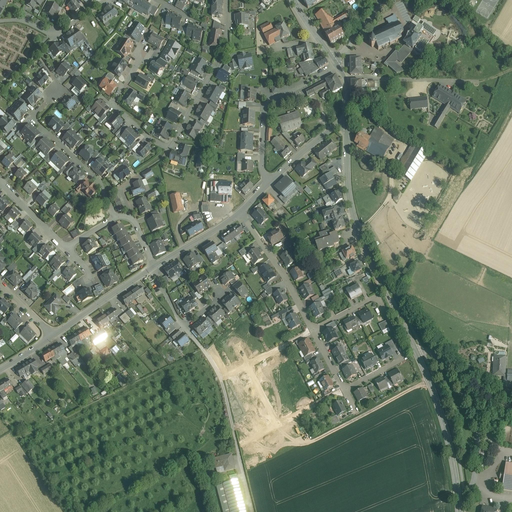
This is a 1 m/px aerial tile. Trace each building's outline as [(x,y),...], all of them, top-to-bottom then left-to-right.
[(153,8),(140,0),(118,0),(119,0),(124,3),(126,5),(126,4),(142,14),(143,13),(148,16),(153,8)] [(222,0),(212,0),(213,8),(212,8),(212,16),(222,16),(222,8),(223,8),(222,0)] [(272,2),(269,0),(264,0),(262,3),(268,9),(275,3),(273,1),(272,2)] [(302,0),(308,9),(323,0),(322,0),(302,0)] [(499,0),(481,0),(475,12),(488,19),(499,0)] [(75,1),(68,6),(70,10),(73,14),(80,9),(75,1)] [(179,2),(177,2),(175,7),(182,11),(184,7),(181,5),(182,4),(179,2)] [(58,8),(50,3),(44,13),(52,17),(52,18),(56,11),(58,8)] [(106,11),(96,19),(99,23),(101,21),(104,24),(114,16),(113,14),(116,13),(110,6),(105,10),(106,11)] [(327,9),(315,16),(326,35),(338,28),(336,24),(347,18),(345,14),(333,20),(327,9)] [(56,11),(52,18),(52,17),(51,19),(55,21),(58,16),(59,13),(56,11)] [(175,15),(168,14),(167,17),(166,25),(173,26),(175,17),(175,15)] [(244,16),(235,16),(235,27),(248,26),(248,16),(248,15),(244,16)] [(393,16),(386,20),(386,22),(387,22),(388,23),(389,24),(388,24),(389,26),(388,26),(388,27),(384,29),(383,29),(383,30),(380,32),(379,31),(379,32),(376,33),(375,33),(376,34),(372,35),(371,35),(372,36),(373,38),(371,39),(371,40),(372,41),(369,42),(372,47),(376,45),(378,49),(378,50),(379,49),(382,48),(383,48),(384,49),(385,50),(385,49),(386,49),(387,49),(387,48),(387,47),(386,47),(387,46),(386,45),(390,44),(390,45),(391,44),(395,42),(396,43),(396,42),(395,42),(395,41),(403,38),(402,35),(404,34),(396,17),(396,16),(396,15),(395,15),(394,15),(393,15),(393,16)] [(175,17),(173,26),(172,28),(179,30),(181,22),(181,19),(175,17)] [(138,26),(134,23),(130,29),(139,35),(143,29),(138,26)] [(273,30),(270,23),(260,28),(264,35),(273,30)] [(415,32),(413,30),(410,35),(409,35),(406,39),(407,39),(404,43),(407,46),(406,47),(408,49),(409,48),(410,49),(411,48),(413,50),(415,47),(416,48),(415,49),(422,53),(429,42),(431,43),(434,38),(433,37),(437,32),(424,23),(420,28),(419,27),(418,28),(415,32)] [(284,24),(276,28),(276,29),(282,39),(284,43),(289,42),(286,37),(290,36),(284,24)] [(189,26),(188,29),(187,36),(193,38),(194,38),(195,29),(196,29),(196,27),(189,26)] [(326,35),(326,36),(331,45),(344,37),(339,28),(326,35)] [(79,35),(75,29),(72,31),(72,32),(69,33),(77,44),(82,40),(79,35)] [(139,35),(130,29),(126,35),(130,38),(135,41),(139,35)] [(196,29),(195,29),(194,38),(193,38),(193,40),(200,41),(202,31),(196,29)] [(273,30),(264,35),(263,35),(264,37),(265,37),(269,46),(282,39),(276,29),(273,30)] [(213,30),(212,30),(211,38),(220,39),(221,32),(219,31),(213,30)] [(77,44),(69,33),(67,35),(66,35),(64,37),(68,43),(71,48),(77,44)] [(150,39),(148,42),(154,45),(158,37),(153,34),(152,34),(150,39)] [(164,40),(158,37),(154,45),(159,48),(161,45),(164,40)] [(220,39),(211,38),(209,46),(219,48),(220,39)] [(125,41),(122,39),(117,46),(119,47),(116,50),(122,54),(121,55),(124,57),(125,58),(126,56),(132,46),(131,45),(125,41)] [(63,41),(59,44),(60,45),(59,46),(62,52),(63,52),(68,49),(65,45),(63,41)] [(170,42),(164,54),(170,58),(174,59),(180,47),(170,42)] [(57,44),(50,50),(55,57),(62,52),(59,46),(57,44)] [(311,45),(296,48),(298,55),(303,54),(303,55),(313,53),(311,45)] [(403,47),(398,53),(397,52),(396,51),(384,65),(385,65),(387,67),(388,66),(397,74),(402,72),(393,63),(397,58),(401,61),(410,51),(403,47)] [(313,53),(303,55),(305,63),(314,61),(313,53)] [(170,58),(164,54),(161,59),(167,64),(170,58)] [(253,66),(251,55),(245,56),(241,57),(238,57),(238,59),(240,67),(240,68),(244,67),(244,69),(249,68),(249,66),(253,66)] [(314,61),(307,64),(313,73),(328,64),(324,58),(314,61)] [(167,64),(161,59),(158,63),(164,67),(164,68),(165,69),(168,64),(167,64)] [(198,60),(197,59),(194,65),(204,71),(207,65),(205,64),(198,60)] [(361,59),(350,59),(351,75),(361,75),(361,67),(361,62),(361,59)] [(127,66),(117,60),(114,64),(113,64),(111,67),(111,68),(112,69),(110,71),(118,77),(122,71),(123,71),(127,66)] [(306,77),(313,73),(307,64),(314,61),(305,63),(298,64),(301,68),(298,70),(298,71),(300,75),(301,75),(304,74),(306,77)] [(158,63),(156,62),(155,63),(153,64),(149,70),(157,75),(160,71),(162,71),(164,68),(164,67),(158,63)] [(65,64),(56,72),(59,75),(60,74),(63,77),(67,73),(70,69),(65,64)] [(204,71),(194,65),(191,70),(192,71),(200,75),(201,76),(204,71)] [(231,69),(225,65),(222,70),(228,74),(231,69)] [(73,66),(70,69),(67,73),(72,77),(74,75),(77,72),(78,71),(73,66)] [(49,76),(44,68),(40,72),(42,74),(47,78),(49,76)] [(222,70),(221,70),(217,78),(223,82),(226,81),(228,82),(230,78),(229,77),(230,75),(228,74),(222,70)] [(42,74),(40,77),(39,76),(37,78),(38,79),(35,82),(41,88),(44,84),(44,85),(47,82),(47,81),(48,80),(47,78),(42,74)] [(114,78),(108,74),(104,79),(105,80),(106,79),(111,83),(114,78)] [(155,79),(147,74),(145,78),(151,81),(151,82),(153,83),(155,79)] [(145,78),(140,75),(135,82),(146,89),(151,82),(151,81),(145,78)] [(336,75),(326,81),(327,84),(332,94),(342,89),(336,75)] [(199,82),(188,77),(184,85),(194,91),(199,82)] [(86,85),(79,78),(78,79),(72,85),(75,87),(80,92),(79,92),(81,94),(84,90),(83,88),(86,85)] [(111,83),(106,79),(105,80),(100,87),(105,92),(105,93),(109,96),(116,87),(111,83)] [(326,81),(315,86),(318,93),(318,92),(317,91),(325,87),(327,86),(326,85),(327,84),(326,81)] [(367,81),(351,81),(351,93),(362,92),(362,88),(367,88),(368,88),(367,82),(367,81)] [(38,89),(31,83),(28,86),(30,89),(32,87),(36,91),(38,89)] [(326,90),(320,93),(322,99),(332,94),(327,84),(326,85),(327,86),(325,87),(326,90)] [(226,89),(220,85),(218,90),(222,92),(222,93),(223,93),(226,89)] [(466,101),(440,85),(433,97),(445,105),(450,107),(459,113),(466,101)] [(218,90),(212,86),(210,89),(208,92),(219,98),(222,93),(222,92),(218,90)] [(277,86),(272,87),(271,88),(272,93),(274,94),(280,93),(279,87),(277,86)] [(315,86),(306,91),(308,98),(309,98),(309,97),(318,93),(315,86)] [(36,91),(32,87),(30,89),(27,93),(37,102),(42,97),(36,91)] [(80,92),(75,87),(71,91),(77,98),(81,94),(79,92),(80,92)] [(184,94),(180,91),(179,91),(177,96),(188,102),(191,97),(184,94)] [(247,91),(246,91),(245,101),(255,101),(255,92),(247,91)] [(138,96),(133,92),(131,95),(128,93),(122,101),(129,106),(133,101),(134,102),(136,103),(137,102),(138,102),(139,101),(139,100),(137,98),(138,96)] [(219,98),(208,92),(206,95),(207,96),(205,99),(211,102),(215,104),(216,104),(219,98)] [(37,102),(27,93),(23,96),(22,98),(26,101),(32,107),(37,102)] [(145,97),(140,93),(138,96),(137,98),(139,100),(142,102),(145,97)] [(23,96),(21,94),(17,97),(20,100),(24,104),(24,103),(26,101),(22,98),(23,96)] [(81,102),(74,96),(72,99),(78,105),(81,102)] [(188,102),(177,96),(174,101),(174,102),(178,104),(185,108),(188,102)] [(75,104),(68,97),(66,99),(66,98),(64,100),(64,101),(61,104),(69,111),(69,110),(71,110),(72,109),(72,107),(75,104)] [(415,101),(394,103),(396,120),(411,119),(410,114),(420,113),(430,112),(428,100),(415,101)] [(95,106),(91,110),(91,111),(96,115),(104,105),(100,101),(95,106)] [(24,108),(18,102),(13,107),(23,117),(28,112),(24,108)] [(92,104),(86,110),(89,113),(91,111),(91,110),(95,106),(92,104)] [(172,104),(171,104),(168,110),(171,111),(172,109),(177,112),(179,108),(177,107),(172,104)] [(208,107),(202,104),(200,107),(198,110),(210,116),(213,110),(208,107)] [(104,105),(96,115),(100,119),(104,115),(109,109),(104,105)] [(445,105),(432,126),(437,129),(450,107),(445,105)] [(23,117),(13,107),(8,112),(14,118),(18,122),(23,117)] [(177,112),(172,109),(171,111),(169,114),(168,115),(166,117),(167,119),(176,124),(181,115),(181,114),(177,112)] [(210,116),(198,110),(197,113),(195,116),(201,120),(207,122),(210,116)] [(250,111),(244,111),(243,125),(251,126),(254,126),(255,112),(250,111)] [(298,112),(278,119),(283,134),(286,133),(303,127),(298,112)] [(104,115),(100,119),(97,121),(100,124),(106,117),(104,115)] [(112,117),(107,123),(115,130),(122,123),(115,117),(115,116),(114,115),(113,115),(112,116),(112,117)] [(16,124),(9,117),(7,120),(14,126),(14,127),(16,124)] [(58,120),(56,118),(55,118),(49,125),(52,128),(51,129),(53,131),(54,130),(58,133),(61,130),(64,127),(58,122),(58,120)] [(7,120),(1,127),(4,130),(3,131),(3,132),(5,134),(7,134),(14,126),(7,120)] [(200,122),(197,121),(195,124),(201,128),(202,129),(205,125),(200,122)] [(67,123),(64,127),(61,130),(64,133),(69,128),(70,127),(67,123)] [(167,125),(162,123),(161,123),(158,128),(170,135),(170,134),(171,132),(173,129),(167,125)] [(192,123),(190,127),(189,127),(187,130),(188,131),(186,135),(194,139),(196,135),(197,136),(199,132),(201,128),(195,124),(192,123)] [(24,131),(20,135),(22,136),(25,139),(34,130),(29,125),(24,131)] [(381,131),(376,127),(370,136),(376,140),(381,131)] [(64,133),(63,134),(66,136),(71,131),(72,130),(69,128),(64,133)] [(120,128),(114,135),(116,137),(122,130),(120,128)] [(170,135),(158,128),(155,134),(160,137),(167,140),(168,137),(169,137),(168,137),(170,135)] [(125,133),(121,137),(119,140),(124,144),(134,133),(129,129),(125,133)] [(34,140),(39,135),(34,130),(25,139),(29,143),(30,144),(34,140)] [(122,130),(116,137),(119,140),(121,137),(125,133),(122,130)] [(66,136),(62,140),(67,144),(75,136),(71,131),(66,136)] [(395,140),(381,131),(376,140),(390,148),(395,140)] [(376,140),(370,136),(369,138),(360,132),(358,136),(357,135),(355,139),(356,139),(354,143),(358,145),(357,147),(364,151),(364,150),(382,161),(390,148),(376,140)] [(134,133),(124,144),(128,148),(130,146),(131,146),(134,142),(138,138),(134,133)] [(292,140),(286,133),(282,134),(291,145),(294,142),(292,140)] [(292,140),(294,142),(298,147),(305,141),(299,134),(292,140)] [(248,135),(242,135),(241,152),(247,152),(252,152),(253,135),(248,135)] [(75,136),(67,144),(72,149),(75,146),(80,140),(75,136)] [(286,147),(277,137),(271,143),(280,153),(286,147)] [(39,144),(36,147),(36,148),(41,152),(49,144),(44,139),(39,144)] [(80,140),(75,146),(78,148),(84,141),(81,139),(80,140)] [(36,142),(34,140),(30,144),(29,143),(27,145),(30,148),(31,148),(36,142)] [(330,140),(314,153),(320,160),(330,152),(330,153),(336,148),(330,140)] [(36,142),(31,148),(34,151),(36,148),(36,147),(39,144),(37,142),(36,142)] [(134,142),(131,146),(130,146),(128,148),(131,151),(132,150),(137,145),(134,142)] [(141,147),(136,151),(136,152),(143,158),(145,155),(146,156),(149,153),(148,152),(151,150),(144,143),(141,147)] [(412,143),(395,172),(411,181),(428,153),(412,143)] [(49,144),(41,152),(45,156),(46,156),(49,153),(54,148),(49,144)] [(137,145),(132,150),(135,153),(136,152),(136,151),(141,147),(138,144),(137,145)] [(189,149),(182,146),(180,153),(177,154),(172,152),(170,160),(181,163),(181,164),(185,165),(186,161),(185,161),(189,149)] [(280,153),(279,153),(284,159),(291,152),(286,146),(286,147),(280,153)] [(89,150),(86,147),(82,152),(80,155),(82,157),(86,162),(91,157),(94,154),(93,154),(91,152),(91,151),(90,150),(89,150)] [(96,152),(93,154),(94,154),(91,157),(94,160),(99,155),(96,152)] [(49,153),(46,156),(45,156),(43,159),(45,162),(52,155),(49,153)] [(54,158),(51,161),(55,166),(63,157),(59,153),(54,158)] [(208,155),(199,153),(197,168),(199,169),(199,170),(199,171),(200,172),(201,173),(202,173),(203,173),(204,172),(204,171),(204,170),(205,170),(208,155)] [(94,160),(96,163),(99,159),(100,159),(103,156),(100,154),(99,155),(94,160)] [(14,163),(13,163),(16,167),(24,159),(21,155),(14,163)] [(52,155),(45,162),(48,164),(51,161),(54,158),(52,155)] [(14,163),(8,157),(2,163),(8,169),(13,163),(14,163)] [(63,157),(55,166),(60,170),(64,167),(68,162),(63,157)] [(24,159),(16,167),(19,169),(27,161),(24,159)] [(96,163),(92,167),(96,172),(104,164),(100,159),(99,159),(96,163)] [(312,159),(305,165),(304,163),(296,170),(302,178),(310,171),(310,170),(317,165),(312,159)] [(244,163),(243,163),(242,172),(252,173),(253,163),(244,163)] [(104,164),(96,172),(101,176),(106,172),(109,168),(104,164)] [(326,164),(319,168),(324,174),(329,170),(326,164)] [(112,165),(109,168),(106,172),(108,174),(114,168),(112,165)] [(74,170),(69,166),(66,169),(63,172),(68,177),(68,176),(74,170)] [(64,167),(60,170),(57,173),(60,175),(63,172),(66,169),(64,167)] [(124,168),(116,173),(120,180),(123,179),(124,179),(127,177),(126,176),(129,175),(126,170),(124,167),(124,168)] [(334,167),(329,169),(333,175),(338,173),(334,167)] [(27,175),(20,169),(14,175),(21,181),(27,175)] [(83,176),(75,169),(74,170),(68,176),(69,176),(73,179),(72,180),(76,183),(83,176)] [(150,170),(142,175),(145,180),(153,175),(150,170)] [(330,174),(320,180),(326,190),(336,184),(330,174)] [(286,178),(275,188),(282,195),(285,198),(295,188),(296,188),(293,185),(286,178)] [(141,181),(134,184),(133,185),(134,187),(136,188),(135,190),(134,189),(131,190),(131,191),(133,196),(145,191),(141,181)] [(239,189),(241,192),(245,195),(253,187),(247,181),(239,189)] [(37,188),(30,182),(24,189),(30,195),(37,189),(37,188)] [(90,185),(87,182),(84,185),(80,189),(81,189),(90,198),(96,191),(93,188),(93,187),(91,185),(90,185)] [(295,188),(298,191),(302,188),(296,182),(293,185),(296,188),(295,188)] [(81,183),(74,189),(78,192),(81,189),(80,189),(84,185),(81,183)] [(219,184),(211,183),(210,202),(221,203),(222,196),(219,196),(219,184)] [(232,184),(219,184),(219,196),(222,196),(229,196),(229,199),(231,199),(232,184)] [(285,198),(288,201),(298,191),(295,188),(285,198)] [(332,197),(333,200),(336,204),(343,200),(338,193),(332,197)] [(48,200),(42,194),(36,201),(42,207),(48,200)] [(179,194),(170,196),(174,213),(183,211),(179,194)] [(332,197),(330,194),(323,199),(326,205),(330,202),(333,200),(332,197)] [(288,201),(285,198),(282,195),(279,198),(285,204),(288,201)] [(274,202),(269,196),(263,202),(270,209),(273,206),(274,207),(276,206),(273,203),(274,202)] [(9,205),(2,198),(0,201),(0,208),(3,212),(9,205)] [(145,199),(136,203),(141,215),(147,212),(146,209),(149,208),(145,199)] [(253,210),(256,213),(260,210),(263,207),(260,204),(253,210)] [(59,211),(53,205),(47,211),(53,217),(59,211)] [(14,209),(7,216),(13,222),(20,215),(14,209)] [(335,209),(322,213),(325,221),(331,219),(333,224),(331,224),(333,232),(335,232),(345,229),(342,218),(341,218),(340,216),(338,217),(338,215),(337,215),(335,209)] [(260,210),(256,213),(254,215),(254,217),(261,225),(268,219),(260,210)] [(66,215),(59,223),(66,230),(73,222),(66,215)] [(153,218),(147,220),(152,232),(163,227),(159,216),(153,218)] [(32,227),(26,222),(20,228),(26,233),(32,227)] [(199,222),(186,230),(190,237),(195,234),(203,229),(201,226),(201,224),(200,223),(199,222)] [(117,227),(112,229),(115,236),(116,235),(124,232),(124,231),(121,225),(117,227)] [(239,226),(230,232),(235,239),(240,235),(240,234),(243,232),(239,225),(239,226)] [(76,230),(70,233),(73,239),(80,235),(76,230)] [(278,230),(267,237),(272,245),(283,238),(278,230)] [(124,232),(116,235),(118,242),(119,241),(128,238),(128,237),(125,231),(124,231),(124,232)] [(230,232),(222,238),(222,237),(222,238),(226,244),(230,241),(230,242),(235,239),(230,232)] [(329,232),(319,235),(321,239),(315,241),(316,244),(318,251),(334,246),(333,244),(339,242),(337,234),(330,236),(329,232)] [(34,234),(27,242),(32,246),(33,245),(35,247),(37,246),(41,241),(42,241),(34,234)] [(128,238),(119,241),(122,248),(123,247),(131,244),(131,243),(128,237),(128,238)] [(288,237),(280,242),(283,247),(290,243),(291,242),(288,237)] [(92,240),(82,245),(88,254),(97,248),(92,240)] [(161,241),(150,245),(155,257),(166,252),(161,241)] [(131,244),(123,247),(124,249),(121,250),(123,255),(126,254),(127,253),(135,250),(135,249),(132,243),(131,243),(131,244)] [(203,250),(208,257),(213,264),(219,260),(218,258),(215,253),(217,251),(218,251),(216,249),(213,244),(203,250)] [(53,252),(46,245),(45,246),(41,250),(39,248),(34,252),(37,255),(38,253),(45,260),(53,252)] [(352,248),(342,253),(343,254),(344,257),(345,257),(346,260),(350,258),(351,259),(354,257),(354,256),(356,255),(352,248)] [(135,250),(127,253),(130,260),(130,259),(139,256),(136,249),(135,249),(135,250)] [(244,249),(239,252),(242,257),(247,254),(244,249)] [(256,249),(247,255),(254,265),(263,259),(256,249)] [(16,252),(9,259),(11,261),(18,254),(16,252)] [(295,261),(289,252),(281,257),(285,264),(285,266),(286,267),(288,268),(290,267),(290,265),(295,261)] [(200,263),(194,254),(192,255),(191,255),(190,255),(190,257),(189,257),(195,266),(196,266),(197,266),(198,265),(199,264),(200,263)] [(139,256),(130,259),(133,266),(136,265),(143,262),(140,255),(139,256)] [(65,263),(57,256),(50,264),(57,271),(60,268),(64,264),(65,263)] [(92,261),(98,272),(102,270),(106,267),(101,257),(92,261)] [(195,266),(189,257),(188,258),(186,258),(185,258),(185,260),(184,261),(190,270),(191,269),(193,269),(194,268),(194,267),(195,266)] [(176,262),(170,266),(177,276),(182,272),(176,262)] [(358,263),(351,266),(354,274),(362,270),(360,266),(361,266),(359,262),(358,263)] [(12,263),(7,269),(10,272),(15,266),(12,263)] [(35,266),(22,280),(24,282),(29,277),(37,268),(35,266)] [(177,276),(170,266),(164,270),(171,280),(177,276)] [(268,266),(259,271),(267,283),(275,277),(268,266)] [(76,274),(69,267),(64,272),(61,275),(62,275),(69,282),(76,274)] [(60,268),(57,271),(53,274),(56,276),(62,270),(60,268)] [(300,272),(298,268),(291,272),(295,281),(303,277),(302,276),(302,275),(300,272)] [(335,272),(334,272),(337,278),(343,275),(340,269),(339,269),(335,272)] [(62,270),(56,276),(58,279),(62,275),(61,275),(64,272),(62,270)] [(22,280),(13,271),(6,278),(15,287),(22,280)] [(111,272),(101,277),(101,278),(106,286),(107,287),(112,284),(113,284),(117,282),(117,281),(116,280),(115,279),(113,276),(113,275),(112,272),(111,272)] [(231,273),(221,280),(225,286),(230,282),(235,279),(231,273)] [(207,281),(204,277),(199,281),(206,291),(211,287),(207,281)] [(77,280),(72,284),(76,289),(81,285),(77,280)] [(206,291),(199,281),(193,285),(198,292),(200,295),(206,291)] [(27,284),(22,290),(31,300),(37,294),(32,289),(35,287),(30,282),(27,284)] [(247,293),(239,283),(235,287),(234,288),(242,297),(247,293)] [(100,284),(94,287),(96,291),(98,295),(101,293),(100,292),(103,291),(100,284)] [(305,286),(300,289),(302,293),(301,293),(303,296),(305,299),(314,295),(308,285),(305,286)] [(140,286),(130,293),(135,299),(144,293),(140,286)] [(270,286),(266,291),(268,296),(274,293),(270,286)] [(358,286),(347,292),(348,294),(351,299),(351,300),(362,294),(358,286)] [(147,288),(144,291),(148,295),(147,296),(150,301),(153,298),(150,294),(151,293),(147,288)] [(88,289),(78,293),(82,302),(92,298),(88,289)] [(322,293),(326,300),(333,296),(329,289),(325,292),(322,293)] [(282,290),(274,295),(279,305),(288,301),(282,290)] [(130,293),(121,299),(126,305),(135,299),(130,293)] [(31,300),(25,296),(24,298),(19,294),(18,296),(28,303),(31,300)] [(236,299),(232,294),(227,299),(234,308),(239,304),(236,299)] [(56,295),(44,307),(48,310),(49,309),(54,314),(60,309),(57,305),(62,300),(56,295)] [(197,306),(192,298),(186,302),(192,310),(195,308),(194,308),(197,306)] [(234,308),(227,299),(222,303),(226,308),(229,312),(230,312),(234,308)] [(11,308),(3,300),(0,302),(0,310),(4,314),(11,308)] [(192,310),(186,302),(181,305),(183,308),(187,314),(190,312),(192,310)] [(319,304),(319,303),(316,304),(310,308),(315,319),(325,314),(324,313),(324,312),(323,311),(319,304)] [(225,315),(217,307),(215,309),(213,311),(220,319),(225,315)] [(114,309),(105,315),(109,322),(118,316),(114,309)] [(129,310),(125,314),(130,319),(134,316),(129,310)] [(368,310),(359,315),(362,321),(364,323),(372,319),(368,310)] [(220,319),(213,311),(210,313),(211,313),(208,315),(209,316),(212,320),(215,323),(220,319)] [(130,319),(125,314),(119,318),(124,324),(130,319)] [(295,314),(286,319),(287,319),(290,325),(289,325),(292,330),(300,325),(295,314)] [(10,319),(7,322),(15,330),(16,330),(18,327),(23,323),(14,315),(10,319)] [(105,315),(96,322),(100,328),(109,322),(105,315)] [(7,316),(1,322),(5,325),(7,322),(10,319),(7,316)] [(167,316),(160,322),(166,330),(172,325),(174,323),(167,316)] [(353,317),(343,323),(346,326),(344,327),(347,332),(351,329),(352,330),(358,327),(353,317)] [(205,320),(204,319),(198,323),(205,331),(211,327),(210,326),(205,320)] [(386,321),(379,325),(382,332),(389,328),(386,321)] [(326,326),(328,331),(332,329),(336,327),(334,322),(326,326)] [(205,331),(198,323),(193,328),(195,330),(200,336),(205,331)] [(172,325),(166,330),(165,331),(169,335),(176,330),(172,325)] [(23,331),(20,334),(20,335),(18,336),(19,337),(27,344),(36,335),(27,327),(23,331)] [(86,328),(76,334),(81,341),(80,341),(83,344),(86,342),(84,339),(90,335),(86,328)] [(328,331),(323,333),(328,343),(337,338),(332,329),(328,331)] [(103,331),(97,336),(101,341),(106,337),(103,331)] [(177,331),(171,337),(175,341),(181,335),(177,331)] [(76,334),(67,340),(71,347),(80,341),(81,341),(76,334)] [(181,335),(175,341),(181,348),(189,341),(183,334),(181,335)] [(17,335),(9,342),(12,344),(19,337),(18,336),(17,335)] [(97,336),(91,339),(95,345),(101,341),(97,336)] [(305,342),(299,345),(302,351),(312,346),(308,340),(305,342)] [(387,346),(391,353),(397,349),(392,341),(385,344),(386,347),(387,346)] [(60,344),(50,349),(54,356),(64,351),(60,344)] [(115,345),(109,350),(113,355),(119,350),(115,345)] [(312,346),(302,351),(305,357),(312,354),(315,352),(312,346)] [(391,353),(387,346),(386,347),(378,351),(383,360),(386,359),(390,357),(389,357),(392,355),(391,353)] [(349,361),(341,347),(339,348),(333,351),(332,351),(340,365),(347,362),(349,361)] [(50,349),(41,355),(45,362),(54,356),(50,349)] [(80,355),(76,350),(72,353),(77,358),(80,355)] [(72,353),(67,357),(71,362),(77,358),(72,353)] [(372,355),(361,360),(366,370),(377,364),(376,363),(374,358),(372,355)] [(498,357),(494,356),(494,364),(495,364),(494,376),(504,376),(504,372),(505,357),(498,357)] [(319,359),(311,364),(316,374),(319,372),(324,370),(319,359)] [(33,360),(24,365),(29,372),(31,376),(37,372),(35,368),(37,367),(33,360)] [(24,365),(15,370),(17,372),(16,373),(17,376),(18,375),(20,377),(29,372),(24,365)] [(343,370),(342,371),(347,380),(357,375),(354,371),(353,371),(351,366),(349,367),(343,370)] [(397,370),(392,373),(392,374),(389,375),(388,375),(389,376),(392,381),(393,385),(397,383),(403,380),(401,376),(401,375),(400,375),(397,370)] [(118,374),(114,378),(122,386),(128,381),(123,376),(121,378),(118,374)] [(328,377),(320,381),(325,391),(333,387),(331,384),(333,383),(331,379),(329,380),(328,377)] [(382,379),(375,382),(377,386),(377,387),(378,387),(380,390),(383,389),(383,388),(387,385),(386,384),(383,379),(382,379)] [(7,380),(0,383),(0,385),(3,391),(11,386),(7,380)] [(27,381),(21,386),(27,394),(28,393),(30,391),(33,388),(27,381)] [(362,389),(354,393),(359,401),(362,399),(363,400),(367,398),(362,389)] [(489,403),(492,397),(487,395),(487,396),(482,394),(480,399),(489,403)] [(341,402),(333,406),(338,416),(346,412),(341,402)] [(336,416),(330,420),(333,426),(340,423),(336,416)] [(220,459),(220,458),(214,459),(216,467),(224,465),(225,471),(235,469),(232,456),(220,459)] [(511,464),(507,464),(505,474),(501,474),(500,479),(504,479),(503,490),(511,490),(511,464)] [(245,511),(236,475),(230,477),(232,483),(217,487),(223,511),(245,511)]
